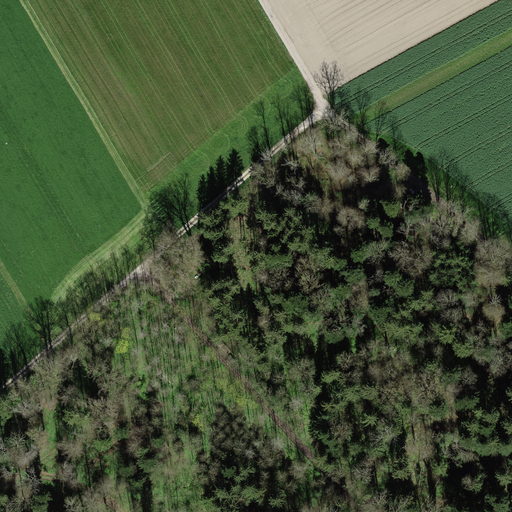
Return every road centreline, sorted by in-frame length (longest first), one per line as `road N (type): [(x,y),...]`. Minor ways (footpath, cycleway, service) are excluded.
road 1 (track): [(0,393),(324,107)]
road 2 (track): [(140,269),(356,511)]
road 3 (track): [(511,271),(324,107)]
road 4 (track): [(324,107),(261,0)]
